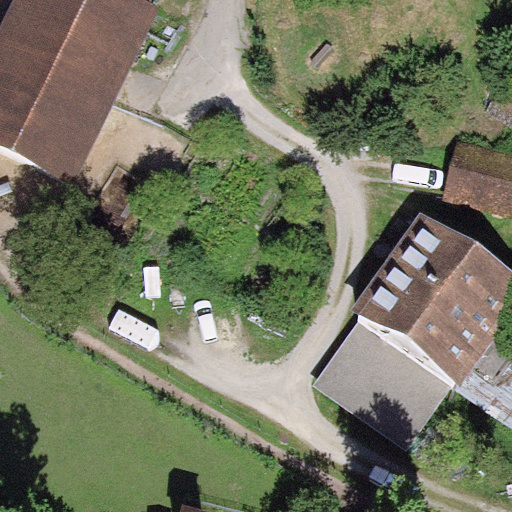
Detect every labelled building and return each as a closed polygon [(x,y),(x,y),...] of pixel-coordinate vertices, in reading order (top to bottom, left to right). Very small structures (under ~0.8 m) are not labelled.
[(17,0),(0,38),(0,160),(72,193),(150,20),(135,14),(104,0),(17,0)] [(104,0),(135,14),(141,0),(104,0)] [(511,167),(460,154),(447,206),(511,222),(511,167)] [(511,296),(430,240),(364,336),(453,396),(511,309),(511,296)] [(453,396),(364,336),(347,362),(435,422),(453,396)]
